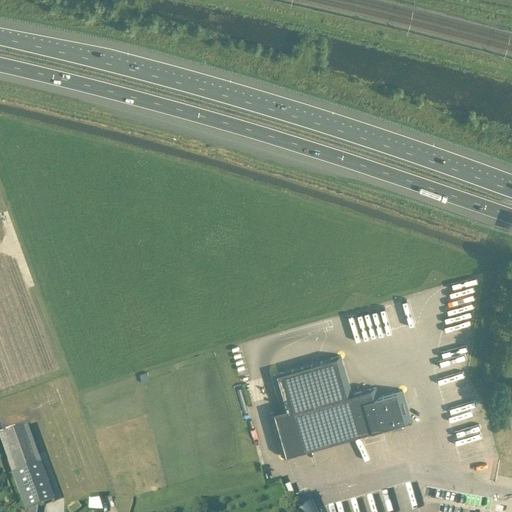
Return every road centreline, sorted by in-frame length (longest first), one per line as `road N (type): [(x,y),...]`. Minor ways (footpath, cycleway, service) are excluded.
road 1 (motorway): [(0,64),(237,126),(511,218)]
road 2 (motorway): [(511,191),(242,101),(0,38)]
road 3 (unknown): [(441,477),(412,470),(334,480),(289,473),(269,446),(257,408),(257,359),(282,344),(327,341),(405,367),(430,422)]
